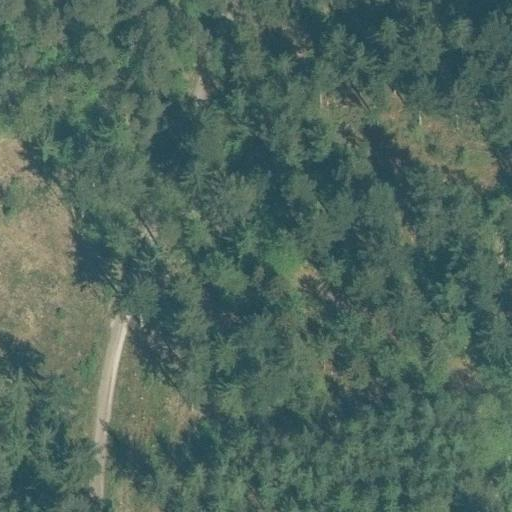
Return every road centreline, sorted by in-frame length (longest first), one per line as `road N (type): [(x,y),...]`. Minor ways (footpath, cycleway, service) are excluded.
road 1 (track): [(161,200),(511,409)]
road 2 (track): [(95,511),(111,344),(161,200)]
road 3 (unknown): [(182,511),(191,433),(213,351),(199,308),(140,255)]
road 4 (track): [(161,200),(238,0)]
road 5 (unknown): [(143,190),(106,0)]
road 6 (track): [(0,99),(161,200)]
